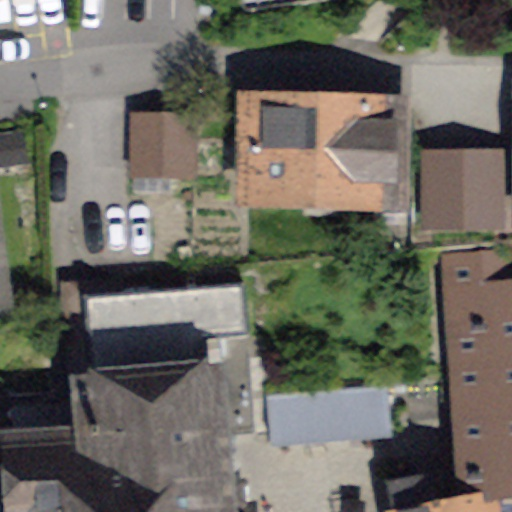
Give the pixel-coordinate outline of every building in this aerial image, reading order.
[(397,194),(399,113),(265,110),(262,203),(318,205),(319,192),(397,194)] [(132,176),(194,177),(195,117),(134,115),(132,176)] [(444,185),(444,218),(477,217),(477,184),(444,185)] [(511,285),(509,253),(452,257),(468,483),(511,480),(511,285)] [(215,438),(255,435),(245,285),(67,298),(71,355),(56,356),(59,398),(13,401),(20,511),(234,511),(241,504),(240,485),(231,477),(218,478),(215,438)] [(268,398),(272,447),(391,437),(386,387),(268,398)] [(430,476),(388,485),(393,511),(495,511),(492,495),(435,504),(430,476)]
